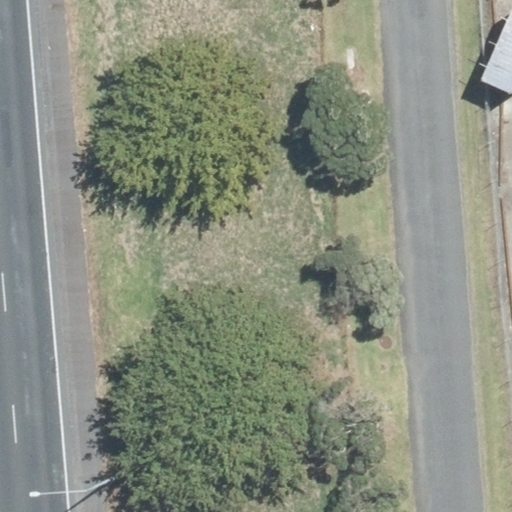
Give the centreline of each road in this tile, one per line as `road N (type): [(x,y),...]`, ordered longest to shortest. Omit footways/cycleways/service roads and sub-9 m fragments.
road 1 (unclassified): [(426,0),(470,511)]
road 2 (motorway): [(0,212),(24,511)]
